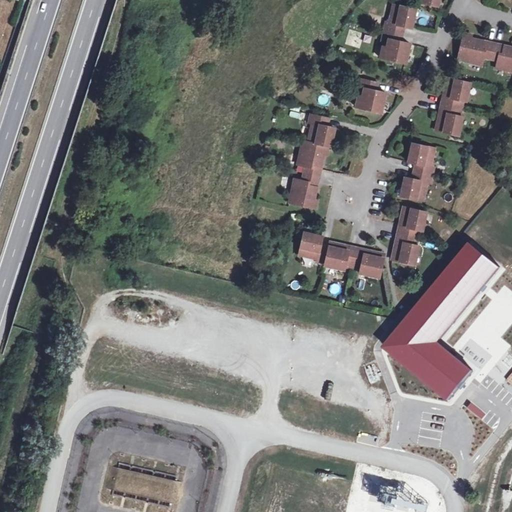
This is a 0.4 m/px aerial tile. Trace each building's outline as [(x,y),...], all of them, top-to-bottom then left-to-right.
[(386,22),(385,30),(400,33),(402,25),(406,26),(413,27),(415,18),(413,18),(415,9),(394,4),(390,23),(386,22)] [(383,47),(381,58),(405,63),(408,53),(409,53),(411,44),(402,42),(399,41),(400,33),(385,30),(381,46),(383,47)] [(464,33),(458,60),(482,65),(483,58),(491,59),(494,44),(476,40),(475,43),(470,42),(470,39),(471,35),(464,33)] [(511,47),(494,44),(491,59),(499,61),(497,69),(511,71),(511,47)] [(443,96),(441,104),(462,109),(464,101),(466,101),(468,92),(467,92),(469,82),(447,78),(445,90),(449,91),(448,97),(443,96)] [(374,82),(360,79),(356,95),(358,96),(356,107),(381,112),(383,101),(384,102),(386,93),(376,91),(372,90),(374,82)] [(438,118),(436,130),(457,135),(459,126),(461,127),(463,118),(460,117),(462,109),(441,104),(440,112),(444,113),(443,119),(438,118)] [(312,123),(308,142),(330,146),(332,136),(333,137),(335,128),(328,126),(324,125),(326,118),(310,114),(309,122),(312,123)] [(303,165),(301,173),(319,177),(323,159),(318,158),(319,152),(324,154),(328,154),(330,146),(308,142),(303,141),(298,164),(303,165)] [(435,148),(414,143),(412,153),(410,153),(408,162),(415,163),(419,164),(417,172),(432,176),(434,167),(431,167),(435,148)] [(412,179),(405,178),(403,187),(404,187),(402,196),(423,201),(427,183),(431,184),(432,176),(417,172),(415,180),(412,179)] [(295,179),(289,203),(316,209),(318,201),(314,200),(309,199),(310,194),(315,195),(319,177),(301,173),(300,180),(295,179)] [(400,225),(398,233),(418,238),(420,230),(423,230),(425,222),(423,221),(425,212),(404,207),(401,219),(405,220),(404,226),(400,225)] [(395,248),(392,260),(414,264),(416,256),(417,256),(419,247),(416,246),(418,238),(398,233),(396,242),(400,243),(399,249),(395,248)] [(304,234),(299,255),(317,259),(317,262),(325,264),(328,249),(321,248),(321,244),(323,236),(313,234),(313,236),(304,234)] [(328,249),(325,264),(336,267),(336,268),(344,270),(345,266),(353,268),(358,248),(349,246),(348,250),(342,249),(343,245),(330,242),(329,246),(328,249)] [(477,370),(443,343),(502,269),(470,243),(382,353),(449,405),(477,370)] [(366,250),(358,248),(353,268),(361,270),(360,273),(369,275),(369,274),(380,276),(385,254),(372,251),(371,255),(365,254),(366,250)] [(511,372),(504,382),(503,382),(495,392),(508,403),(511,398),(511,372)]
